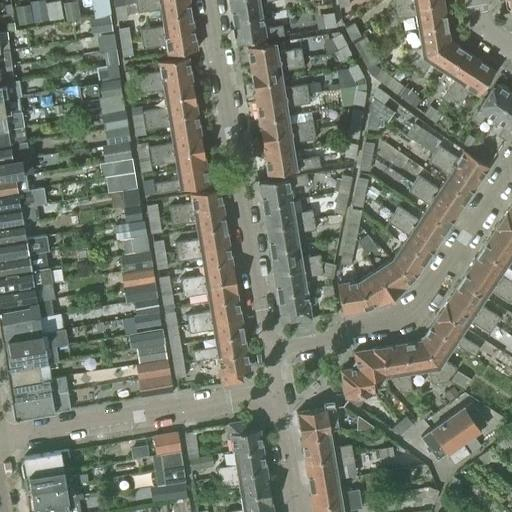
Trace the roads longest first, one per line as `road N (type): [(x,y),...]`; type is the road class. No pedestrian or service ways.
road 1 (residential): [(269,348),(207,0)]
road 2 (residential): [(511,166),(412,317),(269,348)]
road 3 (residential): [(0,438),(275,394)]
